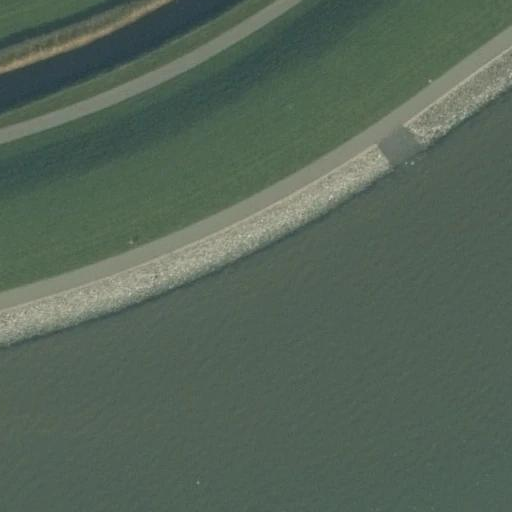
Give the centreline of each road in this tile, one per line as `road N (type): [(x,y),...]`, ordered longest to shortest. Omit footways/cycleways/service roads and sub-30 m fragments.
road 1 (unclassified): [(0,318),(172,262),(284,208),(511,58)]
road 2 (unclassified): [(0,146),(131,101),(306,0)]
